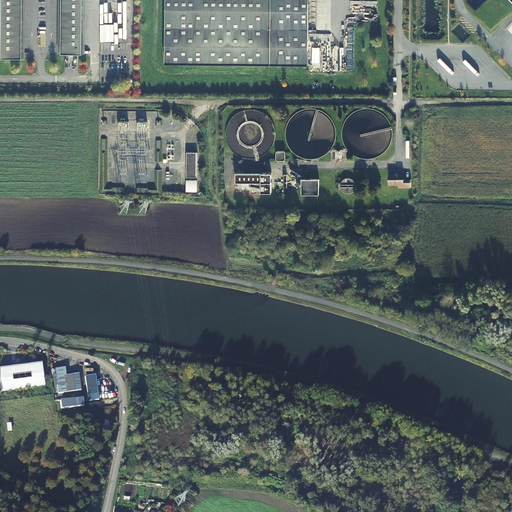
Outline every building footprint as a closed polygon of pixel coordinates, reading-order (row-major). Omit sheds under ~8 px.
[(1,0),(1,58),(22,59),(22,0),(61,0),(61,54),(71,54),(82,54),(82,0),(1,0)] [(165,0),(165,64),(308,65),(308,0),(165,0)] [(115,4),(108,4),(108,21),(119,21),(119,16),(122,16),(123,3),(118,3),(117,13),(115,13),(115,4)] [(198,151),(187,151),(187,175),(197,176),(198,151)] [(277,152),(276,154),(276,160),(278,161),(285,161),(286,161),(286,153),(285,152),(277,152)] [(162,194),(162,170),(155,170),(155,185),(137,185),(137,193),(162,194)] [(272,174),(236,173),(236,181),(262,181),(262,193),(272,193),(272,174)] [(390,186),(400,186),(400,187),(406,187),(406,180),(399,180),(399,176),(390,176),(390,186)] [(198,179),(187,179),(187,190),(198,190),(198,179)] [(319,180),(304,181),(304,195),(320,195),(319,180)] [(349,180),(346,180),(343,182),(342,183),(341,187),(341,189),(342,191),(345,194),(348,195),(350,194),(354,193),(355,191),(356,189),(356,185),(354,182),(352,181),(349,180)] [(0,385),(1,394),(44,389),(42,366),(0,370),(0,385)] [(66,369),(56,370),(59,395),(82,393),(79,376),(67,377),(66,369)] [(95,378),(85,380),(88,405),(98,404),(95,378)] [(82,402),(60,404),(60,412),(83,410),(82,402)]
